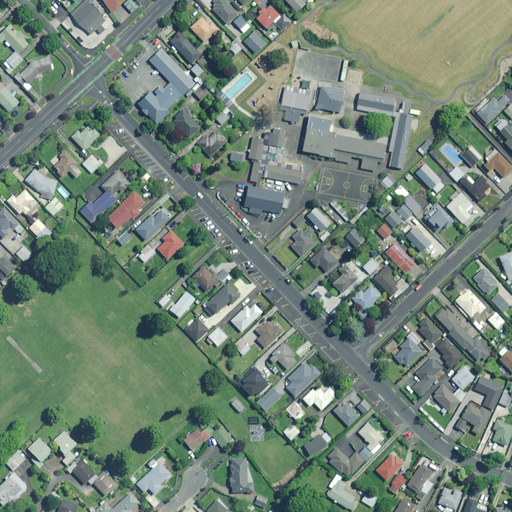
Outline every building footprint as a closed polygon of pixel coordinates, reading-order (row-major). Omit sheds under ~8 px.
[(64,0),(62,0),(61,2),(67,10),(71,7),(64,0)] [(79,24),(95,9),(86,0),(84,0),(70,14),(79,24)] [(126,0),(101,0),(111,14),(121,7),(119,5),(126,0)] [(139,6),(133,0),(128,0),(124,4),(132,13),(139,6)] [(238,15),(224,0),(214,0),(213,2),(216,5),(212,9),(227,25),(238,15)] [(306,4),(302,0),(284,0),(297,12),(306,4)] [(283,31),(292,22),(284,14),(279,8),(276,11),(267,3),(257,13),(260,16),(257,19),(269,32),(271,29),(273,31),(277,28),(281,32),(283,31)] [(95,9),(79,24),(91,36),(97,30),(101,34),(105,30),(101,26),(107,21),(95,9)] [(251,26),(241,15),(234,22),(244,33),(251,26)] [(209,26),(201,18),(190,28),(204,43),(219,29),(212,22),(209,26)] [(177,27),(173,23),(163,32),(167,36),(177,27)] [(4,40),(6,42),(5,44),(8,47),(10,45),(18,54),(29,43),(10,24),(0,34),(0,41),(1,43),(4,40)] [(260,37),(262,36),(257,30),(255,32),(253,30),(243,40),(255,53),(266,43),(260,37)] [(190,64),(200,55),(207,49),(202,43),(196,49),(179,32),(169,41),(190,64)] [(241,49),(236,43),(230,49),(235,54),(241,49)] [(148,62),(169,83),(162,89),(160,86),(151,95),(149,93),(134,107),(153,127),(169,112),(167,109),(176,99),(193,83),(159,50),(148,62)] [(23,60),(15,52),(3,63),(8,68),(11,65),(14,69),(23,60)] [(263,57),(257,63),(261,68),(267,62),(263,57)] [(37,76),(53,72),(50,58),(33,61),(16,79),(23,86),(24,88),(28,91),(31,87),(28,84),(37,76)] [(203,71),(197,64),(191,70),(198,76),(203,71)] [(253,79),(247,73),(224,95),(230,101),(253,79)] [(196,82),(197,82),(201,85),(203,82),(197,76),(195,79),(194,80),(196,82)] [(5,88),(0,82),(0,103),(9,112),(19,102),(5,88)] [(191,88),(195,92),(200,87),(196,83),(191,88)] [(209,93),(202,86),(194,93),(201,100),(209,93)] [(340,92),(315,87),(310,110),(335,115),(340,92)] [(195,92),(191,88),(185,94),(189,98),(195,92)] [(41,99),(34,90),(31,93),(39,101),(41,99)] [(303,96),(280,92),(277,108),(301,112),(303,96)] [(377,98),(354,94),(351,111),(374,115),(377,98)] [(510,100),(504,94),(496,101),(494,98),(486,105),(487,106),(478,115),(487,124),(500,112),(498,111),(510,100)] [(195,121),(185,110),(173,120),(189,138),(201,128),(195,121)] [(295,113),(281,110),(279,123),(293,126),(295,113)] [(229,118),(224,112),(216,119),(221,125),(229,118)] [(409,117),(393,114),(383,168),(399,171),(409,117)] [(331,121),(304,116),(297,151),(356,162),(354,169),(375,173),(381,145),(328,135),(331,121)] [(511,129),(507,125),(500,132),(508,140),(505,143),(511,150),(511,129)] [(92,131),(88,127),(81,133),(78,130),(71,137),(84,150),(100,135),(94,129),(92,131)] [(282,130),(269,128),(265,147),(278,150),(282,130)] [(226,141),(217,131),(209,139),(206,136),(198,144),(210,157),(226,141)] [(261,139),(248,137),(244,157),(257,159),(261,139)] [(430,146),(424,140),(413,150),(419,156),(430,146)] [(482,159),(475,152),(478,150),(473,144),(461,155),(472,168),(482,159)] [(79,164),(65,150),(59,156),(62,159),(54,167),(58,171),(57,172),(63,178),(69,171),(76,178),(82,173),(76,167),(79,164)] [(241,156),(226,153),(225,162),(239,165),(241,156)] [(511,170),(511,167),(498,153),(484,166),(490,172),(494,168),(504,179),(511,170)] [(98,162),(92,155),(82,164),(91,174),(104,163),(100,159),(98,162)] [(257,165),(248,163),(244,184),(253,186),(257,165)] [(445,186),(426,164),(416,173),(431,190),(432,188),(437,193),(445,186)] [(298,172),(261,166),(258,180),(296,187),(298,172)] [(464,175),(457,167),(449,174),(456,182),(464,175)] [(33,169),(26,182),(40,192),(46,195),(45,198),(50,200),(59,182),(33,169)] [(106,192),(115,201),(123,194),(121,193),(131,184),(123,177),(125,175),(119,169),(101,187),(106,192)] [(395,182),(388,174),(378,183),(384,191),(395,182)] [(491,186),(481,176),(475,182),(468,175),(460,182),(480,203),(487,196),(484,193),(491,186)] [(420,207),(401,185),(395,191),(405,203),(397,210),(405,221),(420,207)] [(284,193),(248,186),(243,207),(250,208),(249,213),(261,215),(262,211),(280,214),(284,193)] [(41,207),(25,190),(16,199),(13,196),(7,201),(19,214),(22,211),(29,218),(41,207)] [(106,219),(117,229),(126,221),(127,222),(132,218),(133,219),(140,213),(138,210),(145,203),(134,191),(106,219)] [(115,201),(106,192),(93,204),(91,201),(75,217),(80,222),(85,217),(92,224),(115,201)] [(472,204),(461,193),(446,207),(462,224),(471,216),(465,210),(472,204)] [(63,206),(55,198),(45,207),(53,216),(63,206)] [(351,218),(335,200),(331,204),(347,222),(351,218)] [(443,210),(437,203),(432,208),(436,212),(431,217),(428,214),(424,217),(439,232),(445,227),(446,228),(454,221),(443,210)] [(388,210),(383,205),(379,210),(384,214),(388,210)] [(0,235),(4,239),(20,225),(4,208),(0,211),(0,218),(0,219),(0,235)] [(324,217),(315,208),(307,217),(322,232),(333,221),(326,215),(324,217)] [(169,219),(162,211),(154,218),(151,215),(135,231),(145,241),(169,219)] [(306,222),(301,216),(293,223),(299,229),(306,222)] [(50,232),(38,220),(29,228),(41,240),(50,232)] [(393,233),(384,224),(377,231),(385,240),(393,233)] [(314,232),(309,227),(303,232),(300,230),(292,238),(296,242),(291,247),(302,258),(315,245),(308,238),(314,232)] [(430,244),(415,228),(406,236),(420,252),(430,244)] [(364,240),(355,229),(346,237),(355,248),(364,240)] [(184,244),(171,230),(163,239),(165,241),(157,249),(167,260),(184,244)] [(132,238),(126,231),(117,240),(123,246),(132,238)] [(330,234),(327,231),(320,238),(322,241),(330,234)] [(416,265),(395,243),(385,253),(406,274),(416,265)] [(155,252),(148,245),(141,252),(142,253),(139,257),(145,263),(155,252)] [(33,256),(24,246),(16,254),(25,263),(33,256)] [(338,263),(324,248),(310,261),(317,268),(320,265),(327,273),(338,263)] [(511,278),(511,253),(511,252),(499,257),(509,280),(511,278)] [(10,263),(5,258),(0,262),(0,261),(0,277),(3,281),(16,268),(11,262),(10,263)] [(379,266),(372,258),(363,267),(370,275),(379,266)] [(362,282),(345,264),(339,270),(342,273),(332,283),(342,294),(349,287),(353,291),(362,282)] [(207,292),(214,285),(216,286),(222,281),(223,282),(227,278),(229,280),(231,278),(229,276),(231,274),(225,268),(217,276),(213,272),(211,274),(203,266),(192,277),(207,292)] [(393,272),(387,266),(374,278),(391,296),(398,290),(395,287),(397,284),(389,276),(393,272)] [(478,284),(477,285),(484,292),(485,291),(488,295),(499,285),(484,269),(473,278),(478,284)] [(241,297),(228,284),(206,305),(208,308),(207,310),(214,317),(216,314),(229,302),(232,306),(241,297)] [(381,296),(371,286),(364,293),(360,290),(352,298),(361,308),(357,312),(363,319),(368,314),(366,311),(381,296)] [(486,308),(467,288),(454,300),(471,318),(477,312),(480,314),(486,308)] [(195,299),(186,291),(171,311),(180,318),(195,299)] [(510,306),(498,294),(491,300),(503,313),(510,306)] [(170,299),(166,295),(159,302),(163,307),(170,299)] [(262,312),(255,305),(249,310),(246,306),(231,321),(241,332),(262,312)] [(436,317),(450,333),(459,324),(461,323),(446,307),(436,317)] [(505,322),(496,312),(488,320),(498,330),(505,322)] [(441,334),(426,318),(420,325),(422,327),(419,330),(432,344),(441,334)] [(214,324),(209,319),(200,327),(205,332),(214,324)] [(261,336),(257,340),(266,349),(284,331),(277,323),(274,326),(269,321),(264,327),(262,325),(256,331),(261,336)] [(459,324),(450,333),(449,334),(464,350),(466,348),(478,361),(482,358),(484,360),(490,355),(484,348),(488,344),(479,335),(473,340),(459,324)] [(227,337),(218,327),(205,339),(211,344),(213,342),(218,347),(227,337)] [(421,341),(412,332),(407,337),(408,339),(400,346),(403,349),(394,357),(401,365),(403,363),(407,367),(422,352),(416,345),(421,341)] [(463,358),(446,338),(436,347),(444,355),(442,356),(448,362),(445,365),(449,370),(463,358)] [(295,355),(283,343),(268,358),(274,364),(277,361),(288,370),(296,361),(292,358),(295,355)] [(250,349),(247,345),(240,352),(243,356),(250,349)] [(511,352),(506,346),(499,353),(503,357),(500,360),(511,372),(511,352)] [(442,368),(432,358),(416,374),(421,380),(412,389),(420,397),(437,380),(434,376),(442,368)] [(311,369),(306,363),(288,380),(292,384),(287,389),(295,397),(320,374),(314,366),(311,369)] [(443,385),(432,396),(450,413),(468,394),(463,389),(474,378),(463,367),(451,380),(460,388),(453,395),(443,385)] [(262,374),(255,368),(242,382),(245,385),(242,389),(251,398),(255,395),(257,397),(269,384),(260,376),(262,374)] [(505,378),(482,368),(475,384),(485,388),(485,398),(495,402),(505,378)] [(503,393),(499,404),(508,407),(511,399),(511,386),(509,392),(511,393),(511,396),(503,393)] [(337,395),(330,388),(324,393),(319,388),(315,392),(312,390),(303,399),(310,406),(314,403),(321,411),(337,395)] [(281,397),(273,389),(257,403),(265,412),(281,397)] [(494,406),(470,396),(463,408),(475,415),(474,423),(482,427),(494,406)] [(243,408),(234,399),(230,403),(238,412),(243,408)] [(371,407),(364,400),(357,407),(364,414),(371,407)] [(305,413),(294,401),(286,410),(297,421),(305,413)] [(359,417),(347,404),(342,408),(340,406),(334,412),(348,427),(359,417)] [(467,414),(458,410),(454,419),(462,422),(467,414)] [(511,432),(511,426),(497,421),(494,430),(497,431),(493,442),(507,447),(511,432)] [(383,439),(368,423),(358,433),(369,444),(367,447),(371,451),(375,448),(377,450),(381,446),(378,444),(383,439)] [(233,439),(222,426),(211,435),(222,448),(233,439)] [(300,432),(294,426),(289,431),(287,429),(283,432),(291,441),(300,432)] [(204,430),(200,433),(197,429),(183,440),(192,451),(210,437),(204,430)] [(76,445),(64,431),(54,441),(60,448),(59,449),(66,457),(62,461),(67,466),(75,458),(69,451),(76,445)] [(325,443),(331,440),(327,433),(321,436),(321,435),(312,440),(313,441),(304,446),(310,457),(327,447),(325,443)] [(52,452),(39,438),(28,449),(41,463),(52,452)] [(372,454),(365,447),(358,455),(355,452),(348,458),(337,447),(328,456),(332,460),(330,463),(341,474),(342,472),(348,478),(372,454)] [(25,459),(17,451),(5,463),(13,471),(25,459)] [(404,463),(393,453),(376,471),(387,481),(404,463)] [(415,497),(422,501),(443,469),(424,456),(405,485),(417,494),(415,497)] [(230,460),(232,493),(246,492),(246,494),(254,493),(254,483),(248,483),(246,459),(230,460)] [(98,477),(83,460),(77,466),(74,463),(66,470),(70,474),(72,472),(84,485),(88,482),(91,485),(93,483),(105,497),(117,486),(104,472),(98,477)] [(171,474),(159,462),(136,485),(144,493),(148,489),(154,495),(162,487),(160,485),(171,474)] [(6,480),(0,485),(0,503),(4,508),(27,486),(12,471),(4,478),(6,480)] [(406,479),(399,474),(389,490),(396,494),(406,479)] [(341,478),(336,475),(329,487),(332,488),(327,496),(352,511),(357,504),(353,501),(355,498),(343,490),(346,484),(340,480),(341,478)] [(462,493),(444,486),(438,503),(456,510),(462,493)] [(377,498),(367,492),(362,501),(372,507),(377,498)] [(140,503),(130,493),(110,511),(131,511),(140,503)] [(268,499),(258,495),(254,504),(264,508),(268,499)] [(410,511),(415,505),(404,497),(393,511),(410,511)] [(478,500),(470,497),(463,511),(486,511),(488,508),(477,504),(478,500)] [(75,511),(78,505),(64,500),(59,511),(75,511)] [(231,511),(216,501),(208,511),(231,511)]
